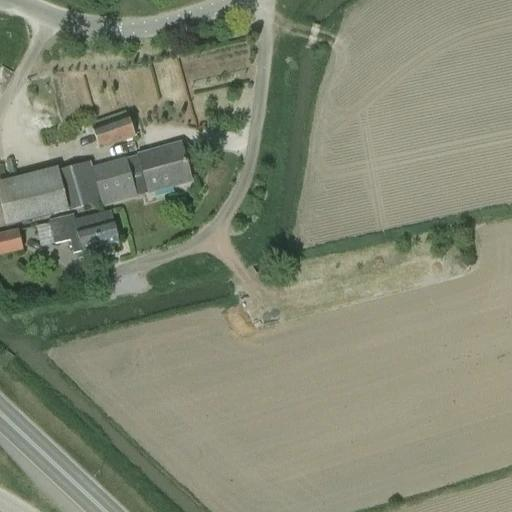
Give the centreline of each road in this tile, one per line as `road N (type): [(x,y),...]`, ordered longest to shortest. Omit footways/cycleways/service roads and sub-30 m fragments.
road 1 (unclassified): [(258,0),(264,57),(255,133),(230,208),(179,250),(105,272),(65,263)]
road 2 (residential): [(8,0),(109,31),(201,15),(233,0)]
road 3 (trunk): [(104,511),(0,414)]
